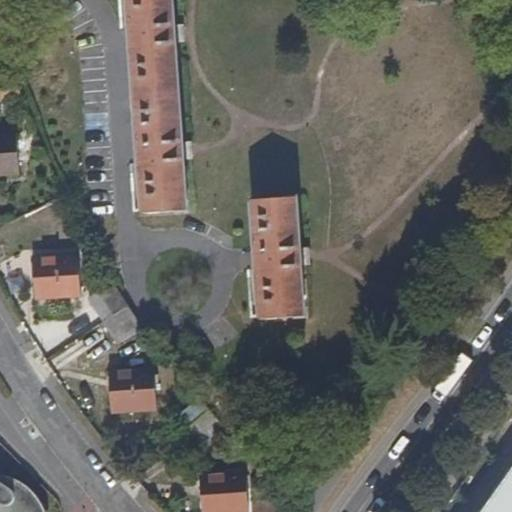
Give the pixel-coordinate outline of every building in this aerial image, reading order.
[(129,0),(144,214),(189,211),(185,150),(177,32),(175,0),(129,0)] [(18,76),(0,82),(0,101),(1,103),(25,95),(18,76)] [(19,135),(0,136),(0,176),(21,175),(19,135)] [(298,198),(254,201),(262,319),(306,316),(302,255),(298,198)] [(80,257),(36,259),(38,300),(82,297),(80,257)] [(90,301),(96,310),(121,294),(115,284),(90,301)] [(129,306),(121,294),(96,310),(112,336),(138,319),(129,306)] [(138,319),(112,336),(118,346),(144,329),(138,319)] [(156,370),(111,372),(114,412),(158,409),(156,370)] [(210,411),(187,431),(197,444),(221,423),(210,411)] [(221,423),(197,444),(204,452),(229,432),(221,423)] [(203,476),(205,511),(250,511),(248,473),(203,476)] [(0,511),(40,511),(42,509),(0,480),(0,511)] [(511,511),(511,480),(489,511),(511,511)]
